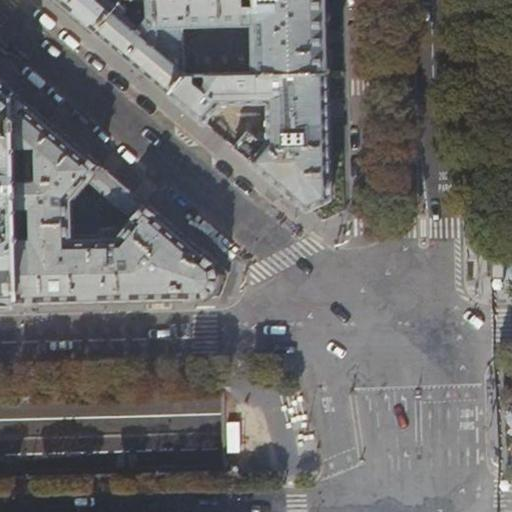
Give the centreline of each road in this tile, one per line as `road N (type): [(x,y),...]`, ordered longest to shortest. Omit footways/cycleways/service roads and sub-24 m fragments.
road 1 (primary): [(0,436),(511,425)]
road 2 (residential): [(322,339),(321,297),(291,253),(0,11)]
road 3 (tertiary): [(429,337),(420,0)]
road 4 (residential): [(322,339),(0,345)]
road 5 (tertiary): [(172,511),(436,504)]
road 6 (tertiary): [(436,504),(429,337)]
